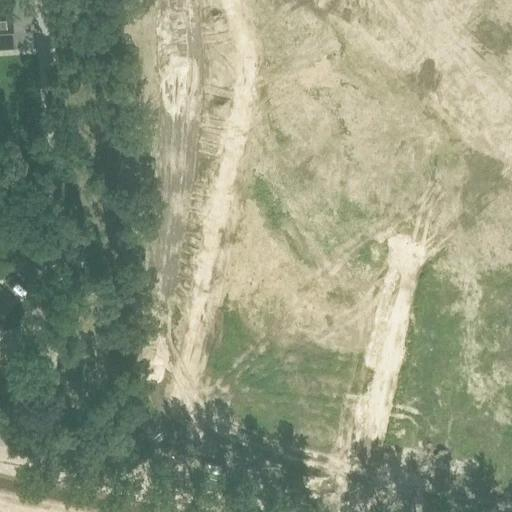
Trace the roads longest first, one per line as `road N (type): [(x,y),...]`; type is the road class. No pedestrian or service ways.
road 1 (unclassified): [(280,511),(0,452)]
road 2 (unclassified): [(357,511),(407,276)]
